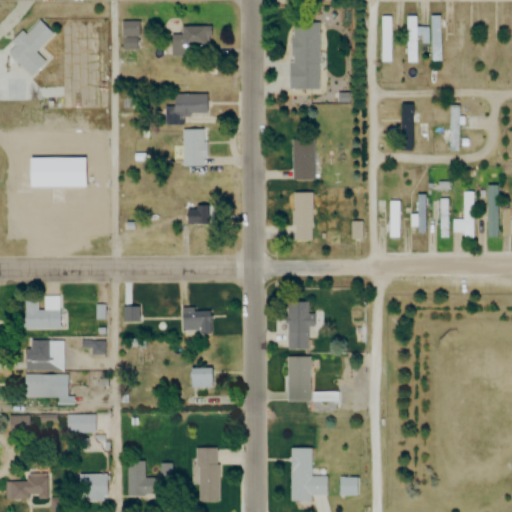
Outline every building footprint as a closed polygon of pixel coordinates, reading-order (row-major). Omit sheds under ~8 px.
[(393,64),(393,18),(379,18),(379,64),(393,64)] [(455,57),(465,57),(465,18),(455,18),(455,57)] [(481,63),(493,63),(493,18),(482,18),(481,63)] [(10,43),(14,47),(7,54),(30,77),(44,63),(34,52),(52,35),(39,22),(25,36),(21,32),(10,43)] [(140,22),(121,22),(121,51),(140,51),(140,22)] [(211,26),(181,27),(181,35),(171,36),(171,55),(212,54),(211,26)] [(319,30),(289,30),(289,90),(319,90),(319,30)] [(164,126),(183,127),(183,115),(205,115),(205,95),(173,95),(173,108),(164,108),(164,126)] [(403,144),(414,144),(414,104),(403,104),(403,144)] [(460,152),(460,107),(448,107),(448,152),(460,152)] [(182,130),(182,167),(205,167),(205,130),(182,130)] [(292,181),(313,181),(313,140),(292,140),(292,181)] [(27,159),(27,188),(86,188),(86,159),(27,159)] [(452,221),(452,234),(462,234),(462,239),(474,239),(474,192),(462,192),(462,221),(452,221)] [(291,194),(291,242),(311,242),(311,194),(291,194)] [(58,330),(58,310),(38,310),(38,301),(22,301),(22,330),(58,330)] [(307,350),(307,304),(286,304),(286,350),(307,350)] [(211,334),(211,309),(180,309),(180,334),(211,334)] [(63,371),(63,342),(25,342),(25,371),(63,371)] [(286,402),(308,402),(308,358),(286,358),(286,402)] [(190,369),(190,392),(214,392),(213,368),(190,369)] [(56,398),(56,405),(73,405),(73,397),(67,397),(67,375),(23,376),(23,398),(56,398)] [(30,415),(8,415),(8,438),(30,438),(30,415)] [(93,415),(66,415),(66,433),(93,433),(93,415)] [(198,502),(217,502),(217,448),(192,449),(192,488),(197,488),(198,502)] [(310,502),(310,496),(324,496),(324,477),(310,477),(310,449),(289,449),(289,502),(310,502)] [(126,461),(126,497),(152,497),(152,479),(145,479),(145,461),(126,461)] [(162,480),(171,480),(171,464),(162,464),(162,471),(162,480)] [(77,501),(104,501),(104,475),(77,475),(77,501)] [(355,477),(338,477),(338,496),(355,496),(355,477)] [(4,482),(4,500),(44,500),(44,482),(4,482)]
